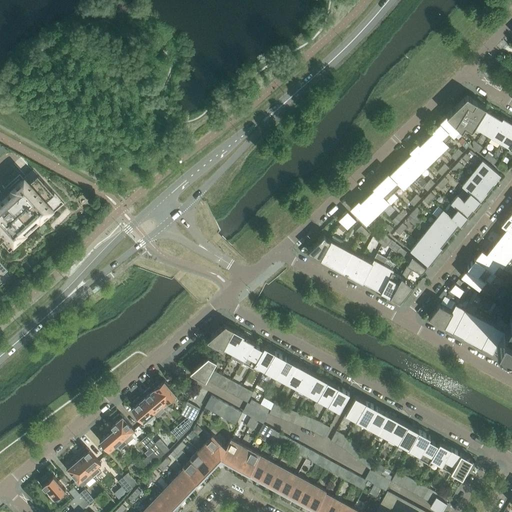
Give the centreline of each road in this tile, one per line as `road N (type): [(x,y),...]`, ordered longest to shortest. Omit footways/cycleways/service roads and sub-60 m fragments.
road 1 (residential): [(223,299),(494,450)]
road 2 (residential): [(4,485),(223,299)]
road 3 (residential): [(277,252),(463,73)]
road 4 (residential): [(402,320),(511,181)]
road 5 (secondary): [(278,108),(388,0)]
road 6 (secondary): [(278,108),(157,203)]
road 7 (secondary): [(176,213),(278,108)]
road 8 (residential): [(402,320),(277,252)]
road 9 (residential): [(511,380),(402,320)]
